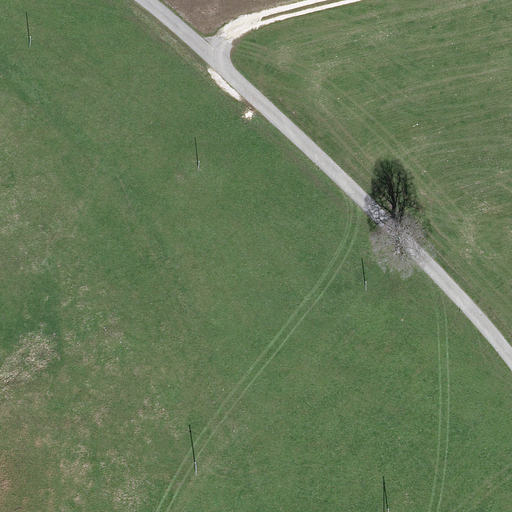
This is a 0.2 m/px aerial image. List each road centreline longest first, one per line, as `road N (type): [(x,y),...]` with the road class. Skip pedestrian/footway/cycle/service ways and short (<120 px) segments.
road 1 (track): [(511,359),(221,61),(134,0)]
road 2 (track): [(221,61),(236,36),(357,0)]
